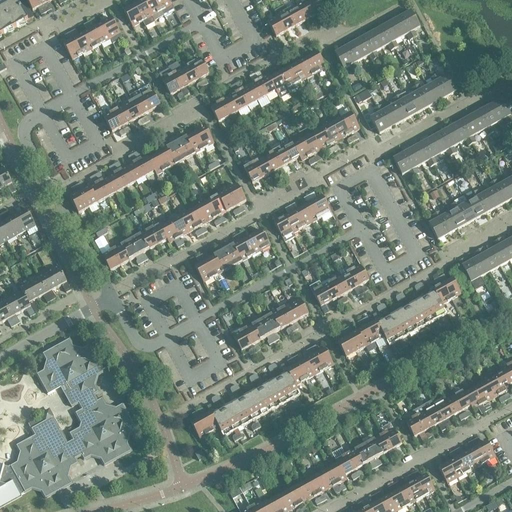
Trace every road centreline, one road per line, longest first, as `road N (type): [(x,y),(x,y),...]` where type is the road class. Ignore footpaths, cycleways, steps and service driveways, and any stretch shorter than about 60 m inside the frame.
road 1 (residential): [(111,295),(28,145),(28,125),(200,23)]
road 2 (residential): [(361,229),(155,344),(134,337),(111,295)]
road 3 (residential): [(0,359),(111,295)]
